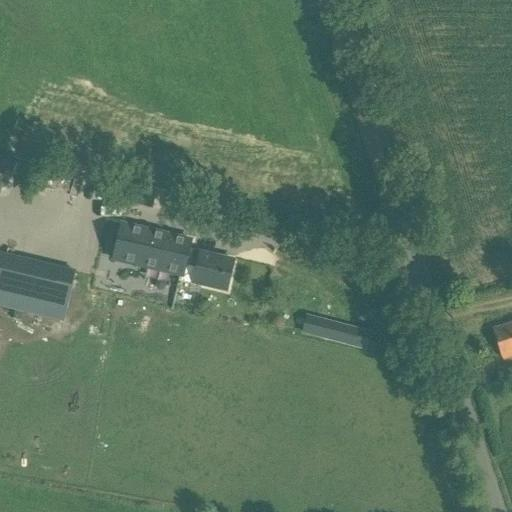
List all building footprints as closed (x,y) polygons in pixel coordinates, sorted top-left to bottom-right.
[(0,161),(0,195),(8,163),(0,161)] [(123,188),(119,202),(149,209),(152,195),(123,188)] [(123,228),(115,262),(182,277),(181,283),(197,287),(197,284),(227,291),(234,262),(188,252),(190,244),(123,228)] [(103,282),(107,263),(52,250),(47,268),(103,282)] [(317,283),(312,301),(376,317),(380,299),(317,283)] [(58,320),(68,323),(75,294),(52,288),(48,305),(61,308),(58,320)] [(511,328),(495,335),(504,361),(511,358),(511,328)]
